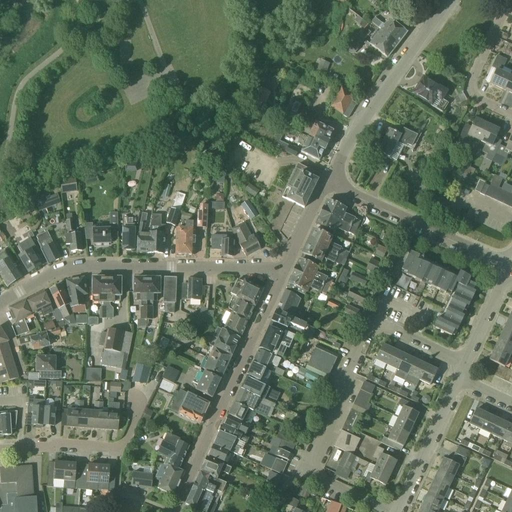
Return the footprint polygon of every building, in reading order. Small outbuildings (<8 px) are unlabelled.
[(391,38),(399,43),(407,32),(390,19),(385,25),(375,18),(371,23),(381,30),(388,35),(384,40),(386,41),(388,38),(390,40),(391,38)] [(368,35),(358,28),(355,33),(354,33),(347,43),(349,44),(346,49),(353,55),(357,50),(364,41),(368,35)] [(387,58),(399,43),(391,38),(390,40),(388,38),(386,41),(384,40),(388,35),(381,30),(379,33),(376,31),(371,39),(373,41),(370,44),(387,58)] [(504,90),(510,76),(501,72),(507,60),(498,55),(492,68),(497,70),(490,84),(504,90)] [(318,70),(326,73),(330,64),(322,60),(318,70)] [(445,114),(449,107),(447,106),(448,103),(442,99),(446,92),(424,78),(414,94),(431,105),(445,114)] [(271,92),(262,88),(256,102),(264,106),(271,92)] [(331,107),(342,114),(348,118),(357,104),(351,100),(354,96),(342,89),(335,100),(331,107)] [(300,107),(297,115),(313,122),(317,114),(300,107)] [(474,138),(480,141),(487,125),(476,119),(470,130),(464,127),(456,145),(462,148),(463,147),(468,150),(474,138)] [(308,137),(326,146),(333,131),(315,123),(308,137)] [(487,125),(480,141),(487,144),(483,152),(488,155),(486,160),(492,162),(496,154),(500,146),(493,143),(499,130),(487,125)] [(420,137),(413,133),(404,129),(401,135),(389,129),(378,153),(383,155),(382,157),(386,159),(387,157),(396,162),(404,146),(406,147),(413,151),(420,137)] [(511,136),(506,148),(500,146),(496,154),(506,159),(510,152),(511,152),(511,136)] [(319,160),(326,146),(308,137),(301,152),(319,160)] [(289,146),(288,146),(286,152),(296,157),(299,151),(289,146)] [(126,171),(137,171),(137,162),(127,162),(126,171)] [(290,181),(312,192),(318,180),(317,180),(319,175),(298,165),(290,181)] [(98,174),(85,176),(87,185),(100,183),(98,174)] [(495,176),(489,186),(490,187),(491,184),(496,187),(499,188),(503,179),(495,176)] [(75,177),(60,179),(62,193),(77,191),(75,177)] [(305,208),(312,192),(290,181),(282,197),(305,208)] [(485,184),(480,193),(485,196),(489,186),(485,184)] [(491,198),(496,187),(491,184),(490,187),(489,186),(485,196),(491,198)] [(249,186),(245,192),(254,199),(259,193),(249,186)] [(497,201),(502,189),(499,188),(496,187),(491,198),(497,201)] [(503,204),(508,192),(502,189),(497,201),(503,204)] [(509,207),(511,199),(511,193),(508,192),(503,204),(509,207)] [(175,226),(185,195),(179,193),(173,209),(171,208),(166,223),(175,226)] [(54,195),(42,200),(45,209),(57,204),(54,195)] [(224,195),(217,195),(216,203),(224,203),(224,195)] [(327,200),(322,212),(357,229),(360,222),(355,219),(346,214),(343,219),(341,218),(346,209),(345,209),(327,200)] [(206,229),(207,206),(201,206),(200,213),(198,212),(197,228),(206,229)] [(235,222),(246,215),(240,206),(229,213),(235,222)] [(258,216),(251,206),(244,210),(251,221),(258,216)] [(357,229),(322,212),(317,224),(335,232),(339,224),(341,225),(339,229),(348,234),(348,233),(354,236),(357,229)] [(138,253),(148,253),(148,235),(144,234),(148,214),(143,213),(138,236),(138,240),(137,240),(137,251),(138,251),(138,253)] [(181,219),(191,222),(192,216),(183,213),(181,219)] [(148,235),(148,253),(164,254),(165,226),(161,226),(162,216),(152,215),(150,233),(148,233),(148,235)] [(16,216),(11,219),(14,225),(19,221),(16,216)] [(129,217),(123,217),(123,250),(135,250),(135,223),(129,223),(129,217)] [(66,221),(66,226),(67,230),(67,234),(65,234),(65,236),(66,245),(70,245),(71,252),(82,250),(80,234),(75,234),(74,220),(66,221)] [(187,233),(186,255),(194,255),(195,222),(185,221),(185,223),(185,233),(187,233)] [(118,239),(118,222),(110,223),(110,229),(102,229),(102,227),(93,227),(93,244),(111,244),(111,239),(118,239)] [(185,233),(185,223),(182,223),(182,228),(177,228),(176,254),(186,255),(187,233),(185,233)] [(251,237),(244,224),(232,230),(247,257),(261,250),(253,236),(251,237)] [(331,238),(314,230),(308,242),(343,258),(346,251),(341,249),(341,248),(332,244),(329,249),(327,248),(329,243),(331,238)] [(49,235),(48,231),(36,237),(38,241),(37,241),(48,264),(61,258),(50,235),(49,235)] [(385,234),(385,235),(383,240),(390,243),(393,238),(385,234)] [(211,250),(222,251),(221,256),(234,257),(235,241),(227,240),(227,236),(212,235),(211,250)] [(29,273),(40,266),(31,250),(35,247),(30,238),(18,246),(23,254),(19,257),(29,273)] [(343,258),(308,242),(303,253),(321,262),(322,259),(325,253),(327,254),(325,259),(334,263),(340,265),(343,258)] [(383,259),(387,249),(378,245),(373,255),(383,259)] [(412,278),(422,258),(419,257),(420,256),(410,251),(401,270),(407,272),(406,275),(412,278)] [(9,258),(5,252),(0,255),(0,274),(8,287),(23,277),(11,257),(9,258)] [(425,284),(434,264),(422,258),(412,278),(425,284)] [(300,260),(294,271),(333,289),(335,285),(331,283),(333,281),(327,278),(327,277),(318,273),(315,278),(313,278),(318,268),(300,260)] [(381,265),(370,260),(366,270),(376,274),(381,265)] [(437,289),(446,269),(434,264),(425,284),(437,289)] [(346,281),(349,271),(343,268),(339,279),(346,281)] [(451,292),(458,276),(458,275),(446,269),(437,289),(449,295),(451,292)] [(333,289),(294,271),(289,283),(290,283),(288,288),(305,295),(310,283),(312,284),(311,288),(320,293),(320,292),(326,295),(327,292),(331,294),(333,289)] [(458,276),(469,282),(471,280),(470,277),(460,272),(458,275),(458,276)] [(354,281),(365,286),(368,280),(357,275),(354,281)] [(476,285),(469,282),(458,276),(451,292),(471,301),(475,292),(473,291),(476,285)] [(72,308),(85,305),(83,296),(87,295),(84,278),(67,281),(72,308)] [(100,318),(106,319),(106,302),(106,288),(104,288),(104,287),(103,287),(103,278),(93,278),(93,302),(104,302),(104,305),(100,308),(100,318)] [(106,302),(106,319),(113,319),(114,308),(110,305),(110,302),(115,302),(120,302),(121,278),(107,278),(103,278),(103,287),(104,287),(104,288),(106,288),(106,302)] [(177,278),(164,278),(163,313),(175,314),(175,303),(176,303),(177,278)] [(147,321),(148,321),(148,313),(147,313),(147,279),(134,279),(134,294),(138,294),(138,304),(141,304),(141,321),(147,321)] [(148,313),(148,321),(152,321),(152,304),(157,304),(157,294),(160,294),(160,279),(147,279),(147,313),(148,313)] [(182,298),(182,301),(202,301),(202,296),(205,296),(205,287),(202,287),(202,279),(188,279),(187,298),(182,298)] [(231,295),(238,299),(255,306),(263,290),(244,281),(243,283),(238,280),(235,287),(231,295)] [(67,325),(70,323),(68,317),(69,316),(65,307),(68,305),(66,300),(68,299),(61,285),(50,290),(67,325)] [(362,304),(366,297),(351,290),(348,297),(362,304)] [(276,310),(293,318),(301,300),(296,295),(285,291),(276,310)] [(45,292),(27,300),(34,315),(41,312),(43,317),(53,313),(51,307),(52,307),(45,292)] [(466,312),(471,301),(451,292),(449,295),(446,303),(466,312)] [(238,299),(231,314),(248,321),(255,306),(238,299)] [(34,315),(27,300),(9,308),(16,323),(12,325),(18,337),(30,332),(24,319),(34,315)] [(460,324),(466,312),(446,303),(440,314),(460,324)] [(344,313),(356,319),(360,311),(348,305),(344,313)] [(307,324),(293,318),(276,310),(271,321),(285,327),(288,328),(288,327),(312,338),(316,329),(306,325),(307,324)] [(226,326),(223,332),(239,339),(248,321),(231,314),(228,312),(223,322),(225,323),(224,325),(226,326)] [(460,324),(440,314),(439,318),(438,318),(433,327),(452,336),(454,330),(457,331),(460,324)] [(87,316),(76,316),(76,324),(87,324),(87,316)] [(52,321),(44,325),(47,331),(55,328),(52,321)] [(283,331),(285,327),(271,321),(259,348),(276,355),(282,358),(287,347),(289,348),(294,336),(283,331)] [(65,333),(64,327),(50,331),(52,337),(61,334),(65,333)] [(511,343),(511,330),(505,327),(500,338),(511,343)] [(132,334),(108,329),(107,333),(102,332),(99,346),(104,347),(100,365),(128,371),(132,355),(128,354),(132,334)] [(209,347),(214,349),(214,348),(231,356),(239,339),(223,332),(217,329),(209,347)] [(34,350),(49,346),(46,332),(37,334),(38,336),(31,338),(34,350)] [(0,350),(9,348),(7,342),(8,342),(6,338),(0,339),(0,350)] [(510,356),(511,351),(511,343),(500,338),(495,349),(510,356)] [(387,365),(394,350),(382,345),(375,360),(387,365)] [(339,356),(316,346),(306,368),(328,379),(339,356)] [(0,361),(12,358),(9,348),(0,350),(0,361)] [(226,367),(231,356),(214,348),(214,349),(209,359),(226,367)] [(505,367),(510,356),(495,349),(489,360),(499,365),(505,367)] [(259,350),(253,363),(274,372),(282,376),(285,371),(276,367),(278,362),(271,359),(272,356),(259,350)] [(397,370),(405,355),(394,350),(387,365),(397,370)] [(395,377),(405,382),(408,375),(415,360),(405,355),(397,370),(395,377)] [(62,380),(62,372),(55,372),(55,357),(37,357),(37,371),(39,372),(39,379),(62,380)] [(0,372),(15,368),(12,358),(0,361),(0,372)] [(221,378),(226,367),(209,359),(204,370),(221,378)] [(408,375),(405,382),(406,382),(417,387),(420,380),(419,380),(426,365),(416,360),(415,360),(408,375)] [(274,372),(253,363),(247,375),(260,381),(261,379),(269,382),(274,372)] [(419,380),(420,380),(430,385),(437,370),(426,365),(419,380)] [(505,367),(499,365),(494,376),(500,379),(505,367)] [(505,381),(510,370),(505,367),(500,379),(505,381)] [(15,368),(0,372),(0,386),(2,386),(1,383),(18,378),(15,368)] [(87,381),(102,381),(102,369),(87,368),(87,381)] [(146,372),(136,369),(132,383),(142,386),(146,372)] [(119,380),(126,381),(128,372),(121,370),(119,380)] [(173,383),(176,378),(165,373),(163,379),(173,383)] [(193,382),(198,385),(196,391),(212,398),(220,380),(204,373),(201,379),(195,376),(193,382)] [(323,379),(312,374),(309,380),(320,385),(323,379)] [(377,385),(379,380),(369,375),(366,380),(377,385)] [(246,377),(240,389),(260,398),(274,405),(280,393),(246,377)] [(360,390),(371,395),(375,387),(364,382),(360,390)] [(109,391),(109,393),(110,393),(110,398),(115,398),(115,393),(120,394),(120,392),(121,385),(110,385),(109,391)] [(257,403),(260,398),(240,389),(234,402),(255,412),(259,414),(267,418),(270,410),(257,403)] [(368,402),(371,395),(360,390),(357,397),(368,402)] [(187,396),(176,391),(168,409),(179,414),(178,415),(199,424),(200,424),(203,424),(205,418),(203,416),(209,404),(188,394),(187,396)] [(419,399),(416,398),(418,394),(415,392),(411,401),(417,404),(419,399)] [(367,403),(368,402),(357,397),(353,405),(368,412),(371,405),(367,403)] [(36,428),(43,429),(43,426),(44,408),(45,401),(35,400),(35,398),(29,398),(28,415),(32,415),(32,425),(36,426),(36,428)] [(43,426),(43,429),(50,430),(50,427),(54,427),(55,410),(60,410),(61,399),(56,399),(55,409),(44,408),(43,426)] [(398,418),(413,425),(418,414),(411,410),(414,405),(401,399),(398,405),(403,407),(398,418)] [(67,428),(77,429),(79,401),(76,401),(75,405),(69,405),(68,410),(62,410),(61,426),(67,427),(67,428)] [(77,429),(87,429),(88,412),(83,411),(83,402),(79,401),(77,429)] [(97,430),(99,403),(94,402),(94,412),(88,412),(87,429),(97,430)] [(234,402),(228,415),(249,425),(255,412),(234,402)] [(108,409),(103,408),(103,403),(99,403),(97,430),(107,431),(108,413),(108,409)] [(108,413),(107,431),(117,431),(118,414),(118,404),(109,404),(108,409),(108,413)] [(349,414),(360,419),(362,414),(351,409),(349,414)] [(480,429),(487,414),(476,409),(469,424),(480,429)] [(148,410),(143,422),(148,424),(153,413),(148,410)] [(9,415),(3,415),(5,435),(11,435),(11,431),(16,430),(17,412),(9,413),(9,415)] [(357,425),(360,419),(349,414),(346,420),(357,425)] [(491,435),(498,419),(487,414),(480,429),(491,435)] [(249,425),(228,415),(224,424),(245,434),(250,426),(249,425)] [(408,436),(413,425),(398,418),(393,429),(408,436)] [(502,440),(509,424),(498,419),(491,435),(502,440)] [(355,430),(357,425),(346,420),(344,425),(355,430)] [(511,444),(511,425),(509,424),(502,440),(511,444)] [(218,431),(219,432),(236,440),(245,444),(247,438),(243,436),(244,435),(221,425),(218,431)] [(352,436),(355,430),(344,425),(341,431),(352,436)] [(403,447),(408,436),(393,429),(388,439),(383,437),(381,443),(393,449),(396,443),(403,447)] [(339,436),(357,445),(360,440),(341,431),(339,436)] [(233,446),(236,440),(219,432),(216,438),(233,446)] [(168,465),(178,470),(189,447),(179,442),(180,439),(167,433),(158,454),(167,458),(164,464),(168,465)] [(355,450),(357,445),(339,436),(336,441),(355,450)] [(245,451),(233,446),(216,438),(213,445),(229,452),(229,451),(242,458),(245,451)] [(352,455),(355,450),(336,441),(334,447),(352,455)] [(282,442),(279,448),(292,454),(295,448),(282,442)] [(223,463),(229,452),(213,445),(208,455),(223,463)] [(379,460),(376,466),(391,473),(396,462),(381,455),(383,450),(378,447),(373,457),(379,460)] [(291,456),(278,449),(275,455),(289,461),(291,456)] [(356,457),(345,452),(335,473),(347,479),(351,471),(349,470),(356,457)] [(454,477),(459,466),(462,468),(466,459),(455,453),(451,462),(444,459),(439,470),(454,477)] [(228,475),(231,468),(207,457),(201,470),(210,474),(209,476),(220,481),(224,473),(228,475)] [(277,459),(274,465),(285,469),(288,464),(277,459)] [(53,481),(64,482),(65,463),(55,463),(54,476),(48,476),(47,487),(53,487),(53,481)] [(74,489),(80,490),(81,478),(75,478),(76,464),(65,463),(64,482),(63,490),(74,490),(74,489)] [(184,473),(178,470),(168,465),(164,464),(162,464),(155,478),(161,481),(157,489),(170,495),(174,496),(184,473)] [(391,473),(376,466),(369,464),(366,471),(368,472),(364,481),(369,483),(372,479),(385,485),(391,473)] [(97,492),(97,491),(99,466),(88,465),(87,479),(81,478),(80,490),(86,490),(86,491),(97,492)] [(285,469),(274,465),(271,471),(282,476),(285,469)] [(99,466),(97,491),(114,492),(115,479),(109,479),(110,467),(99,466)] [(0,511),(37,511),(36,497),(33,498),(32,467),(14,468),(0,468),(0,472),(1,484),(0,484),(0,511)] [(449,488),(454,477),(439,470),(434,481),(449,488)] [(203,511),(217,511),(214,510),(226,483),(220,481),(209,476),(200,472),(185,504),(203,511)] [(271,472),(269,477),(279,482),(281,477),(271,472)] [(153,475),(133,473),(132,487),(151,489),(153,475)] [(279,482),(269,477),(267,482),(277,487),(279,482)] [(488,479),(484,487),(489,489),(492,481),(488,479)] [(294,493),(298,495),(306,499),(311,487),(304,483),(300,481),(294,493)] [(444,499),(449,488),(434,481),(428,492),(444,499)] [(482,490),(479,497),(484,500),(487,493),(482,490)] [(439,509),(444,499),(428,492),(423,502),(439,509)] [(289,506),(296,509),(299,502),(292,499),(289,506)] [(482,503),(477,501),(474,508),(479,511),(482,503)] [(345,511),(347,508),(331,502),(327,511),(345,511)] [(437,511),(439,509),(423,502),(418,511),(437,511)] [(511,511),(511,504),(507,502),(501,511),(511,511)]
